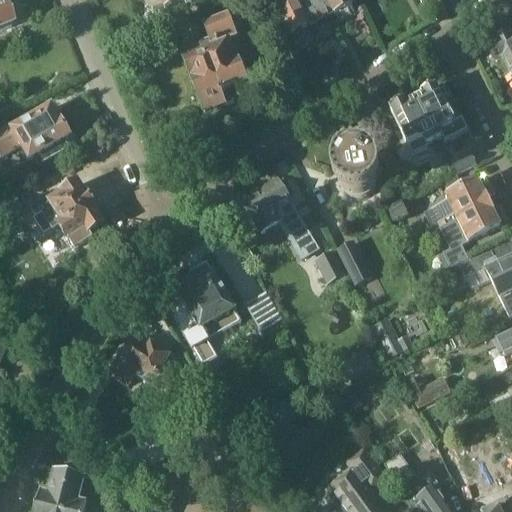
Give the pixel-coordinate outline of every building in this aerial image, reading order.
[(0,0),(0,31),(13,26),(25,21),(18,4),(6,9),(4,10),(0,0)] [(142,0),(147,11),(154,14),(165,9),(166,12),(184,5),(184,4),(194,0),(142,0)] [(274,0),(291,38),(292,38),(295,44),(310,38),(307,31),(308,31),(307,29),(330,19),(322,2),(313,6),(310,0),(274,0)] [(322,2),(330,19),(335,16),(336,18),(337,18),(340,24),(355,18),(352,11),(353,11),(348,0),(310,0),(313,6),(322,2)] [(233,31),(243,27),(239,16),(206,29),(211,44),(182,55),(203,113),(224,106),(220,95),(225,93),(225,91),(246,83),(235,55),(241,52),(233,31)] [(511,41),(511,39),(495,47),(496,50),(492,52),(490,56),(494,63),(498,64),(502,62),(511,82),(511,41)] [(415,103),(436,143),(444,139),(446,144),(469,132),(463,120),(456,124),(445,103),(450,101),(451,97),(447,89),(443,88),(439,90),(437,88),(421,96),(423,99),(415,103)] [(436,143),(415,103),(408,106),(407,104),(405,105),(403,100),(399,99),(392,103),(391,107),(393,111),(391,112),(413,155),(436,143)] [(0,133),(0,157),(2,160),(22,149),(30,164),(35,161),(40,170),(71,152),(66,143),(71,140),(62,124),(56,127),(48,112),(18,129),(15,125),(0,133)] [(458,177),(477,167),(472,158),(453,167),(458,177)] [(357,202),(360,202),(362,201),(365,200),(367,199),(369,198),(371,197),(372,195),(373,194),(375,192),(376,190),(376,188),(377,186),(377,184),(377,181),(377,179),(376,176),(375,175),(374,172),(372,170),(371,168),(368,166),(366,165),(362,164),(360,163),(358,163),(356,163),(355,161),(344,165),(345,168),(344,169),(343,170),(342,172),(341,173),(340,175),(339,176),(339,178),(339,180),(339,181),(338,183),(339,186),(339,188),(340,190),(341,192),(342,194),(344,196),(346,198),(348,199),(351,200),(354,201),(357,202)] [(431,212),(440,229),(490,205),(487,199),(496,195),(489,180),(480,184),(480,183),(447,198),(449,203),(439,208),(431,212)] [(302,261),(318,252),(288,203),(290,202),(278,182),(261,192),(263,195),(243,207),(261,236),(279,224),(302,261)] [(89,237),(104,227),(79,187),(62,197),(63,198),(41,212),(54,233),(60,229),(69,243),(70,243),(75,251),(91,241),(89,237)] [(396,223),(408,217),(402,204),(389,211),(396,223)] [(440,229),(449,249),(467,241),(469,244),(502,229),(501,227),(509,223),(502,208),(494,212),(490,205),(440,229)] [(337,253),(355,290),(373,281),(354,244),(337,253)] [(459,266),(465,279),(485,269),(510,320),(511,319),(511,261),(499,268),(497,263),(492,254),(477,261),(476,258),(459,266)] [(344,278),(333,255),(315,264),(326,287),(344,278)] [(179,295),(180,295),(205,340),(219,332),(220,333),(239,322),(234,314),(234,313),(214,276),(213,277),(207,267),(190,276),(195,286),(179,295)] [(458,272),(436,281),(443,296),(464,286),(458,272)] [(205,340),(180,295),(165,304),(192,353),(193,352),(198,360),(212,352),(207,344),(208,344),(205,340)] [(278,314),(257,326),(262,335),(283,323),(278,314)] [(511,350),(511,332),(497,340),(504,354),(511,350)] [(168,399),(182,377),(165,366),(169,359),(153,348),(148,355),(133,345),(112,378),(128,388),(135,377),(168,399)] [(443,383),(411,400),(418,415),(450,398),(443,383)] [(355,396),(344,403),(351,414),(362,407),(355,396)] [(511,401),(502,406),(509,420),(511,418),(511,401)] [(453,441),(437,449),(450,476),(465,468),(453,441)] [(352,460),(360,469),(329,492),(343,511),(390,511),(377,493),(390,483),(383,473),(367,450),(352,460)] [(41,492),(37,508),(53,511),(85,511),(87,504),(79,502),(85,479),(96,481),(85,459),(68,456),(64,473),(55,471),(49,494),(41,492)] [(414,480),(403,465),(398,458),(386,467),(402,489),(401,489),(417,511),(451,511),(438,494),(442,491),(431,476),(423,482),(419,477),(414,480)] [(511,511),(511,506),(508,509),(504,501),(485,511),(511,511)]
